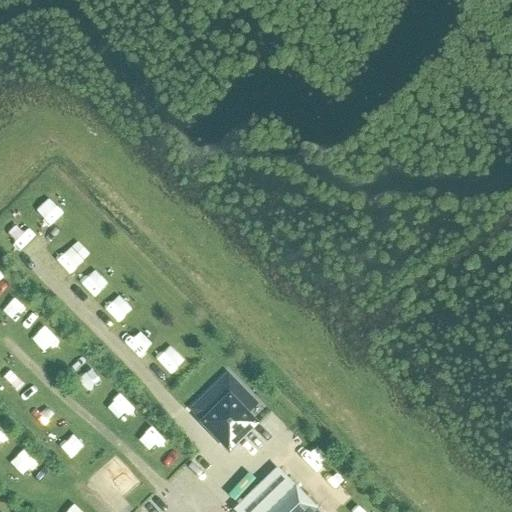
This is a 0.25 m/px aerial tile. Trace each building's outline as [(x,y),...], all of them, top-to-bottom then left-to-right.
[(0,251),(20,248),(16,229),(0,232),(0,251)] [(112,335),(124,325),(112,311),(100,322),(112,335)] [(45,356),(56,372),(70,362),(58,346),(45,356)] [(0,370),(0,392),(0,393),(11,378),(0,370)] [(233,444),(254,424),(236,406),(247,396),(227,376),(191,411),(217,438),(223,433),(233,444)] [(234,511),(317,511),(277,471),(234,511)] [(120,473),(107,486),(119,498),(132,485),(120,473)]
